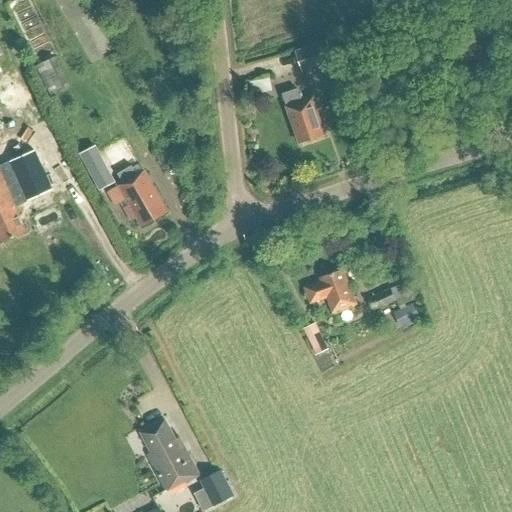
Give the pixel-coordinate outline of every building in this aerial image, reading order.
[(14,0),(17,19),(35,17),(32,0),(14,0)] [(81,34),(98,24),(87,3),(69,13),(81,34)] [(325,42),(294,53),(301,73),(332,63),(325,42)] [(35,68),(49,97),(68,88),(53,59),(35,68)] [(321,77),(328,96),(344,90),(338,71),(321,77)] [(266,78),(246,81),(248,91),(267,88),(266,78)] [(299,143),(324,134),(312,96),(301,100),(297,88),(282,93),(299,143)] [(0,147),(27,136),(18,116),(0,124),(0,147)] [(88,145),(70,155),(90,192),(108,183),(88,145)] [(50,191),(33,152),(0,166),(0,242),(1,244),(27,232),(15,207),(18,206),(13,194),(24,189),(29,201),(50,191)] [(144,170),(137,174),(131,166),(118,174),(123,182),(119,185),(143,227),(168,213),(144,170)] [(357,306),(343,269),(320,278),(321,282),(305,288),(311,304),(327,298),(333,314),(357,306)] [(368,301),(373,312),(396,302),(400,311),(392,314),(399,329),(421,319),(405,283),(368,301)] [(303,331),(313,352),(324,346),(314,325),(303,331)] [(61,390),(39,412),(53,427),(75,405),(61,390)] [(115,412),(90,430),(114,462),(138,444),(115,412)] [(165,420),(141,433),(151,452),(148,454),(168,491),(200,473),(185,446),(180,448),(165,420)] [(205,489),(195,494),(203,511),(235,496),(222,470),(200,480),(205,489)]
